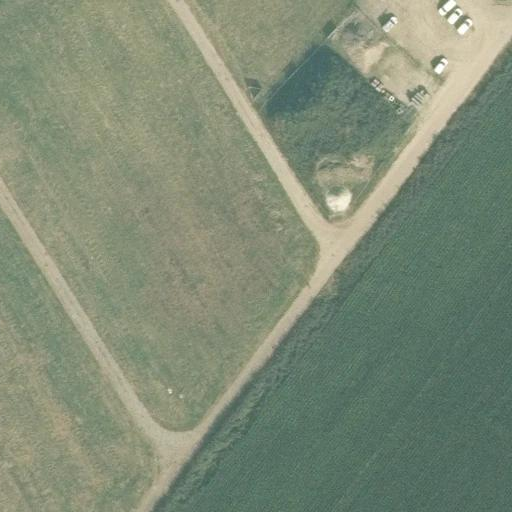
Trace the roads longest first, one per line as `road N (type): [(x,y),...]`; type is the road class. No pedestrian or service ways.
road 1 (residential): [(0,184),(172,461)]
road 2 (residential): [(331,251),(177,0)]
road 3 (residential): [(331,251),(495,27)]
road 4 (residential): [(172,461),(331,251)]
